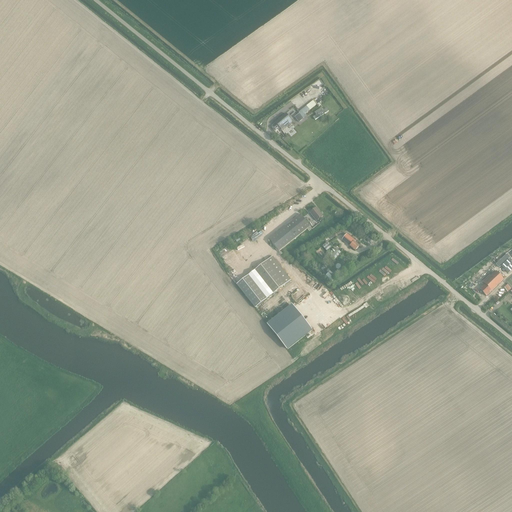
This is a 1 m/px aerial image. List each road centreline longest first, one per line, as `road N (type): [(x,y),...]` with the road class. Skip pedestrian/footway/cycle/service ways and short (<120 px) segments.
road 1 (unclassified): [(511,339),(95,0)]
road 2 (unknown): [(320,181),(266,234),(315,293),(341,307),(420,264)]
